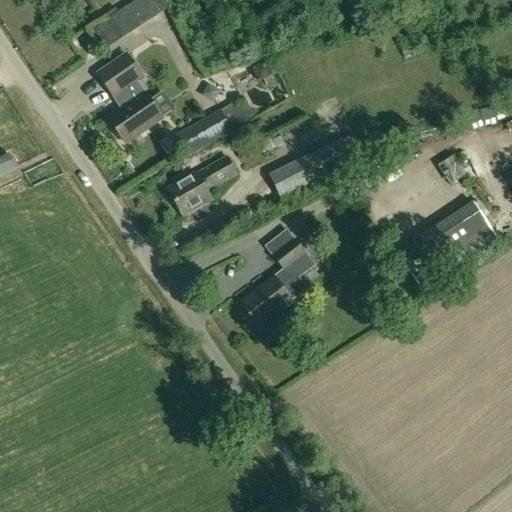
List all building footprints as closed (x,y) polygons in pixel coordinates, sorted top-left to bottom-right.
[(149,0),(137,0),(110,18),(123,39),(163,12),(156,2),(152,4),(149,0)] [(123,39),(110,18),(90,32),(103,52),(123,39)] [(144,94),(140,97),(132,85),(142,79),(126,55),(97,75),(113,98),(116,96),(124,108),(108,119),(125,144),(161,119),(144,94)] [(266,65),(253,70),(259,84),(272,78),(266,65)] [(175,137),(185,155),(187,159),(233,132),(221,112),(175,137)] [(342,141),(268,176),(280,199),(353,164),(342,141)] [(435,160),(446,178),(461,169),(450,151),(435,160)] [(0,158),(0,176),(16,169),(9,154),(0,158)] [(238,176),(227,156),(196,175),(195,174),(168,190),(182,216),(210,200),(206,194),(238,176)] [(439,226),(396,254),(415,282),(457,253),(490,231),(472,204),(439,226)] [(362,241),(351,226),(333,240),(344,255),(362,241)] [(274,278),(240,303),(259,328),(261,326),(268,335),(287,321),(280,312),(293,303),(291,301),(306,290),(297,279),(314,265),(306,255),(295,241),(273,259),(283,272),(275,279),(274,278)]
